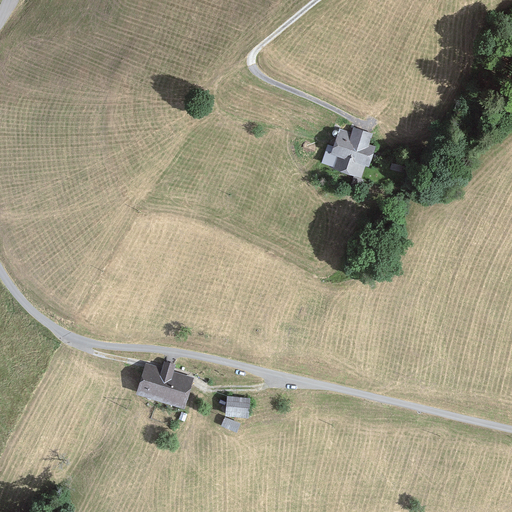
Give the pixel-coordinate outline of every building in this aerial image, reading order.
[(329,145),(325,159),(358,170),(361,160),(365,162),(370,146),(366,145),(370,134),(356,130),(355,133),(343,129),(337,147),(329,145)] [(406,159),(396,157),(394,165),(404,168),(406,159)] [(147,368),(140,389),(181,401),(187,381),(173,376),(175,368),(165,365),(163,373),(147,368)] [(251,398),(229,397),(228,414),(250,416),(251,398)] [(241,423),(226,416),(224,423),(238,429),(241,423)]
